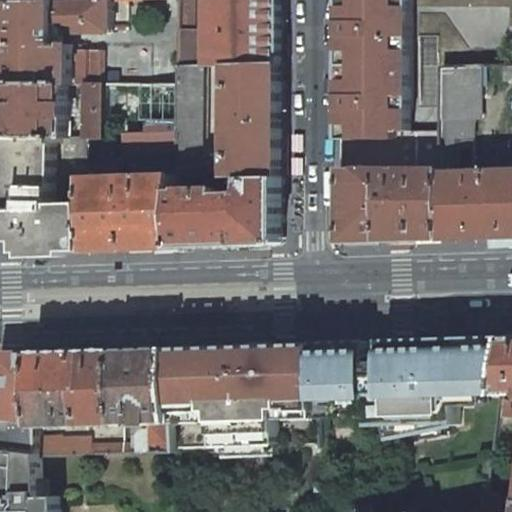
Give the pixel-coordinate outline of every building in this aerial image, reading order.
[(93,0),(78,1),(8,3),(7,88),(71,88),(74,88),(74,54),(74,47),(65,48),(65,36),(105,36),(113,36),(113,34),(112,0),(93,0)] [(105,53),(74,54),(74,88),(82,88),(106,87),(182,87),(182,67),(182,0),(144,0),(144,34),(113,34),(113,36),(105,36),(105,53)] [(182,0),(182,67),(210,67),(210,56),(199,56),(199,37),(203,37),(203,33),(199,33),(199,13),(207,13),(207,0),(182,0)] [(214,0),(214,67),(234,67),(285,65),(285,30),(285,0),(214,0)] [(344,0),(345,13),(345,26),(345,35),(345,90),(345,140),(374,140),(398,140),(398,131),(415,131),(413,8),(413,0),(344,0)] [(285,65),(234,67),(234,179),(285,178),(285,123),(285,65)] [(483,66),(444,68),(445,131),(445,147),(472,147),(472,135),(476,135),(477,118),(482,117),(483,66)] [(210,67),(182,67),(182,87),(181,121),(181,152),(181,166),(208,166),(211,68),(210,67)] [(106,87),(82,88),(82,91),(87,94),(88,141),(89,141),(106,140),(106,87)] [(182,87),(106,87),(106,140),(107,142),(127,141),(127,139),(126,139),(126,122),(147,121),(181,121),(182,87)] [(71,88),(7,88),(7,142),(71,141),(71,109),(74,109),(74,104),(71,104),(71,88)] [(181,121),(147,121),(148,134),(149,153),(181,152),(181,121)] [(398,140),(374,140),(345,140),(344,243),(392,242),(444,240),(444,173),(445,147),(445,131),(415,131),(398,131),(398,140)] [(130,135),(127,139),(127,141),(128,154),(149,153),(148,134),(130,135)] [(106,140),(89,141),(89,156),(107,156),(107,142),(106,140)] [(7,143),(5,143),(4,232),(24,232),(25,253),(92,251),(89,179),(89,156),(89,141),(88,141),(71,141),(7,142),(7,143)] [(493,171),(444,173),(444,240),(492,238),(511,237),(511,158),(492,159),(493,171)] [(181,177),(89,179),(92,251),(136,249),(181,248),(181,190),(181,180),(181,177)] [(233,190),(181,190),(181,248),(234,246),(282,245),(285,243),(285,178),(234,179),(234,185),(250,185),(250,195),(233,196),(233,190)] [(492,395),(504,395),(511,336),(387,340),(390,404),(400,404),(400,416),(405,437),(463,425),(462,404),(474,404),(473,395),(492,395)] [(320,343),(323,417),(374,416),(372,341),(320,343)] [(320,343),(176,348),(180,447),(324,442),(323,434),(323,417),(320,343)] [(176,348),(123,349),(126,425),(158,424),(158,428),(148,429),(143,434),(144,444),(126,444),(126,453),(180,452),(180,447),(176,348)] [(38,352),(40,427),(126,425),(123,349),(38,352)] [(38,352),(5,353),(0,389),(0,448),(41,453),(40,437),(40,427),(38,352)] [(492,403),(492,395),(473,395),(474,404),(492,403)] [(395,440),(405,437),(400,416),(400,404),(390,404),(390,417),(395,440)] [(511,449),(511,416),(502,415),(498,448),(511,449)] [(41,456),(126,453),(126,444),(92,445),(92,438),(63,439),(63,436),(40,437),(41,453),(41,456)] [(41,453),(0,448),(0,511),(61,511),(62,495),(42,495),(41,456),(41,453)] [(508,468),(495,467),(492,492),(504,494),(508,468)] [(489,511),(511,511),(511,495),(504,494),(492,492),(489,511)]
